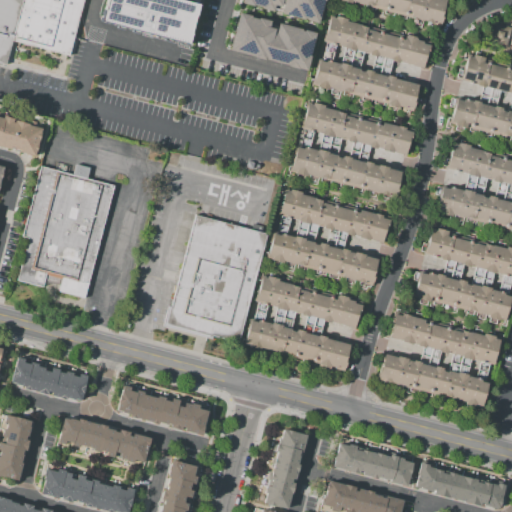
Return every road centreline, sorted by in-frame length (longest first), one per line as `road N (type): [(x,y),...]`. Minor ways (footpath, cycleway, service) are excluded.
road 1 (tertiary): [(0,318),(261,388)]
road 2 (tertiary): [(261,388),(511,453)]
road 3 (residential): [(227,511),(261,388)]
